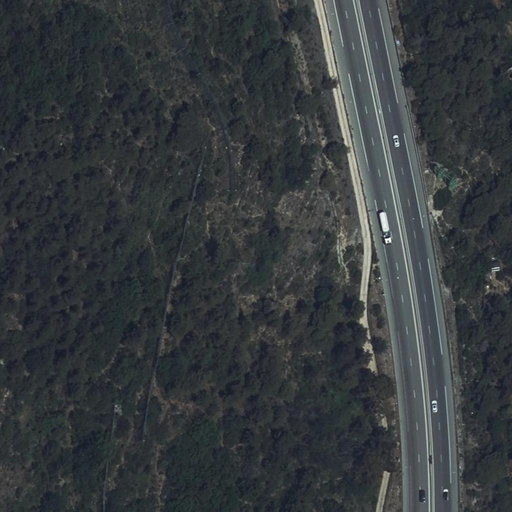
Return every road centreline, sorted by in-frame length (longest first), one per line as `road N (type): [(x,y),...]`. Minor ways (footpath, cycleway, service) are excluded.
road 1 (track): [(380,511),(390,455),(364,299),(368,239),(316,0)]
road 2 (motorway): [(343,0),(402,299),(420,511)]
road 3 (motorway): [(442,511),(421,268),(367,0)]
